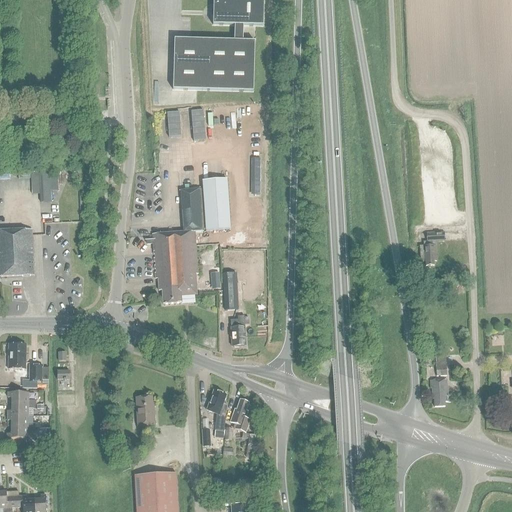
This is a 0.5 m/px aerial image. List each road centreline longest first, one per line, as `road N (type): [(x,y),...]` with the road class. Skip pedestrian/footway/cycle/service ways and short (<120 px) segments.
road 1 (trunk): [(353,511),(324,0)]
road 2 (trunk): [(406,424),(411,363),(352,0)]
road 3 (trunk): [(298,0),(283,382)]
road 4 (unclassified): [(111,329),(130,141),(128,0)]
road 5 (secondary): [(279,400),(404,442)]
road 6 (secondary): [(406,424),(283,382)]
